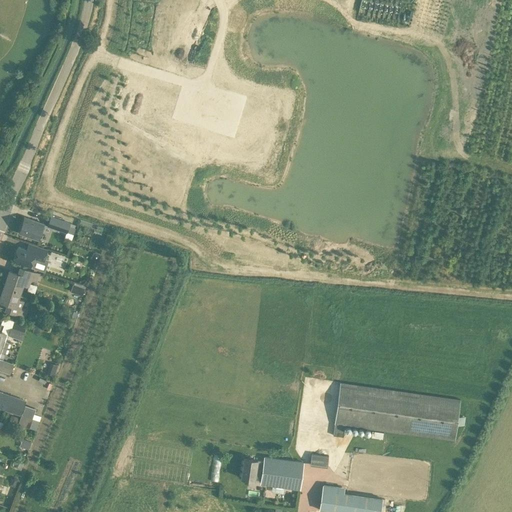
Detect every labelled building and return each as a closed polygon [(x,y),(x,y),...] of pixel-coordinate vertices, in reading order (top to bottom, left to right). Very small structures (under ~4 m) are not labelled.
[(47,226),(67,233),(71,222),(51,215),(47,226)] [(24,217),(19,233),(38,239),(43,224),(24,217)] [(49,260),(45,259),(48,249),(28,242),(26,249),(18,246),(13,260),(45,271),(49,260)] [(97,261),(98,260),(99,260),(100,256),(99,253),(95,252),(93,253),(92,258),(93,259),(97,261)] [(4,285),(21,291),(24,284),(29,286),(31,279),(37,281),(40,273),(20,267),(18,273),(9,270),(4,285)] [(85,288),(73,284),(70,291),(82,295),(85,288)] [(19,298),(21,291),(4,285),(0,297),(0,300),(7,303),(5,309),(25,316),(28,308),(22,306),(24,300),(19,298)] [(77,312),(70,310),(67,319),(74,321),(77,312)] [(8,334),(12,336),(22,339),(27,326),(13,321),(8,334)] [(0,330),(0,345),(7,348),(9,342),(3,340),(6,333),(0,330)] [(13,363),(3,360),(0,358),(0,370),(9,374),(13,363)] [(343,436),(345,424),(383,430),(454,440),(460,399),(340,383),(333,435),(343,436)] [(0,391),(0,407),(21,415),(25,401),(0,391)] [(30,441),(22,438),(19,446),(28,449),(30,441)] [(311,452),(310,464),(327,464),(328,453),(311,452)] [(218,480),(222,454),(214,453),(210,479),(218,480)] [(241,477),(261,480),(261,483),(299,488),(303,462),(265,457),(264,460),(244,458),(241,477)] [(11,479),(9,485),(14,487),(18,478),(14,477),(11,479)] [(8,486),(4,495),(11,497),(14,488),(8,486)] [(379,511),(382,498),(322,489),(319,510),(335,511),(379,511)]
